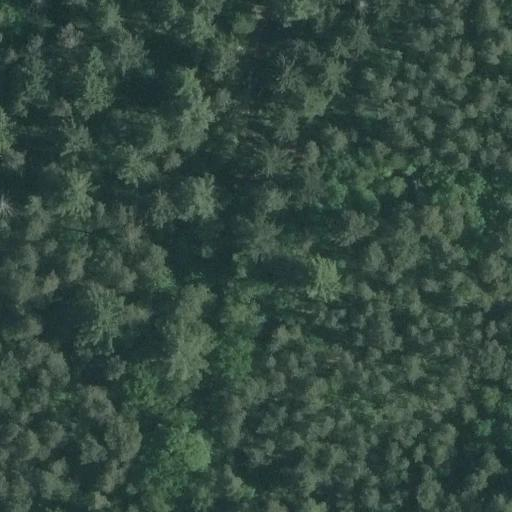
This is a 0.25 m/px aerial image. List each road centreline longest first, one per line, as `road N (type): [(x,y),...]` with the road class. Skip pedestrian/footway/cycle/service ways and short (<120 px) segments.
road 1 (track): [(259,0),(176,511)]
road 2 (track): [(237,140),(511,187)]
